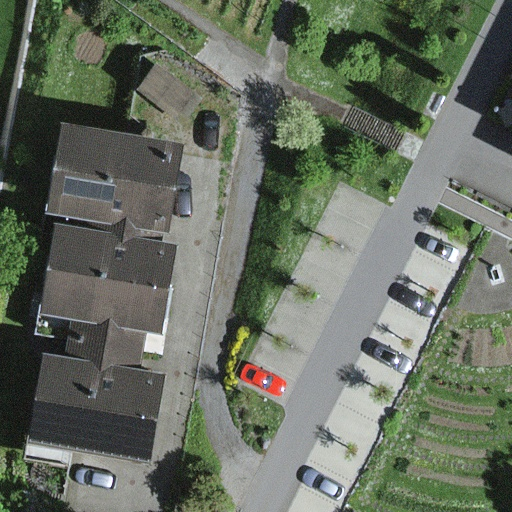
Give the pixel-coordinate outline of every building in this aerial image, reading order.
[(0,0),(0,57),(8,0),(0,0)] [(168,62),(150,85),(190,117),(208,94),(168,62)] [(185,135),(58,118),(46,208),(107,217),(106,226),(144,231),(146,222),(172,226),(185,135)] [(106,226),(57,218),(43,311),(79,316),(77,336),(150,347),(153,326),(164,327),(178,237),(144,231),(106,226)] [(150,347),(77,336),(74,352),(46,347),(32,442),(151,459),(165,367),(147,364),(150,347)]
